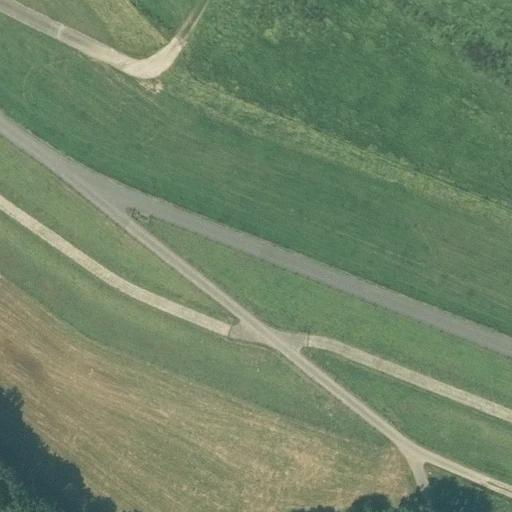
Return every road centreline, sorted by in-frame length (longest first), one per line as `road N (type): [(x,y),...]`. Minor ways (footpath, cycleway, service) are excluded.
road 1 (unclassified): [(0,116),(73,171),(511,345)]
road 2 (track): [(0,201),(123,288),(223,331),(302,340),(511,419)]
road 3 (track): [(0,4),(125,67),(149,71),(170,53),(200,0)]
